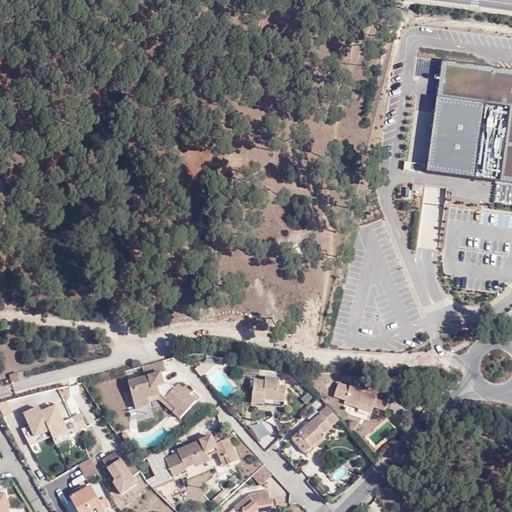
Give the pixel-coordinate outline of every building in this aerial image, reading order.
[(511,68),(443,60),(428,170),(511,181),(511,68)] [(165,374),(171,373),(169,362),(162,364),(147,368),(149,378),(132,383),(135,391),(140,411),(154,408),(153,404),(151,398),(164,395),(181,410),(177,415),(183,421),(184,421),(201,402),(194,396),(197,394),(190,388),(188,390),(183,386),(179,390),(173,384),(168,386),(165,374)] [(276,377),(253,374),(250,404),(284,409),(286,388),(275,386),(276,377)] [(179,390),(183,386),(178,381),(173,384),(179,390)] [(359,402),(374,406),(386,409),(392,388),(380,384),(378,390),(365,387),(365,388),(352,385),(352,386),(338,383),(334,397),(345,400),(344,405),(357,409),(359,402)] [(133,418),(155,412),(154,408),(140,411),(135,391),(126,393),(133,418)] [(153,404),(162,402),(177,415),(181,410),(164,395),(151,398),(153,404)] [(359,402),(357,409),(372,412),(374,406),(359,402)] [(30,426),(34,436),(50,430),(52,436),(56,444),(70,438),(69,436),(63,422),(56,404),(40,411),(39,407),(24,413),(30,426)] [(334,414),(326,405),(291,437),(300,447),(298,448),(303,454),(324,436),(321,432),(331,423),(329,420),(334,414)] [(88,427),(82,414),(72,418),(78,432),(88,427)] [(210,428),(220,426),(218,417),(207,419),(210,428)] [(78,432),(72,418),(63,422),(69,436),(78,432)] [(175,438),(188,425),(184,421),(183,421),(171,434),(173,436),(175,438)] [(30,446),(52,436),(50,430),(34,436),(30,426),(23,429),(30,446)] [(131,434),(126,436),(130,445),(136,443),(131,434)] [(225,444),(222,437),(215,440),(218,447),(225,444)] [(218,447),(215,440),(214,438),(181,451),(183,455),(158,464),(160,470),(171,466),(175,478),(192,471),(191,468),(199,464),(200,468),(213,463),(211,456),(220,453),(227,469),(242,463),(233,441),(225,444),(218,447)] [(147,483),(125,450),(116,456),(118,457),(112,461),(109,457),(102,462),(115,482),(113,483),(127,505),(148,485),(147,483)] [(116,456),(115,453),(109,457),(112,461),(118,457),(116,456)] [(95,471),(90,460),(79,465),(85,476),(95,471)] [(192,479),(216,470),(213,463),(200,468),(199,464),(191,468),(192,471),(175,478),(177,481),(191,476),(192,479)] [(263,486),(277,474),(268,464),(255,477),(263,486)] [(171,466),(160,470),(165,482),(175,478),(171,466)] [(325,493),(328,486),(316,482),(314,489),(325,493)] [(70,496),(78,511),(104,511),(103,510),(109,507),(104,497),(99,500),(91,485),(70,496)] [(277,511),(278,500),(272,501),(272,493),(253,496),(237,509),(239,511),(277,511)] [(11,511),(8,494),(0,495),(0,511),(11,511)]
